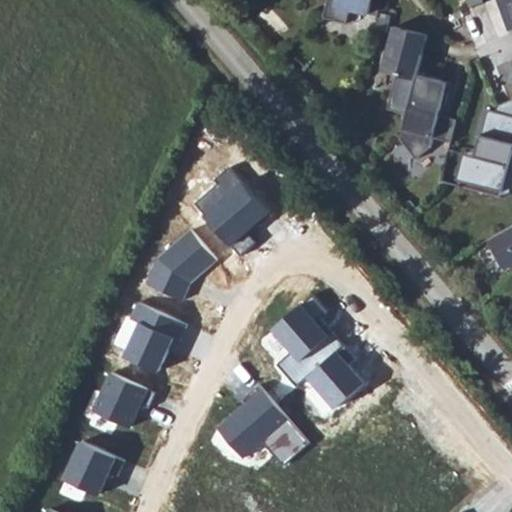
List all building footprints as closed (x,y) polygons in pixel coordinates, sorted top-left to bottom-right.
[(328,0),(324,18),(346,24),(350,9),(368,14),(372,0),(328,0)] [(511,0),(496,0),(509,31),(511,29),(511,0)] [(392,15),(380,12),(375,29),(387,32),(392,15)] [(418,74),(428,35),(395,26),(383,71),(417,80),(418,74)] [(453,83),(418,74),(417,80),(401,139),(418,159),(432,147),(435,138),(452,142),(458,120),(441,115),(444,103),(447,104),(453,83)] [(511,99),(498,105),(496,111),(488,109),(476,156),(481,157),(474,182),(503,190),(501,197),(502,197),(511,191),(511,99)] [(474,182),(481,157),(476,156),(464,153),(458,179),(462,180),(460,186),(501,197),(503,190),(474,182)] [(273,216),(230,167),(215,180),(218,183),(196,203),(242,256),(257,242),(251,234),(248,231),(257,223),(260,227),(273,216)] [(248,231),(251,234),(260,227),(257,223),(248,231)] [(507,269),(511,265),(511,226),(489,239),(507,269)] [(148,283),(184,300),(192,282),(218,260),(192,229),(160,257),(148,283)] [(311,375),(345,345),(322,317),(329,311),(314,294),(273,329),(293,351),(278,364),(298,386),(311,375)] [(181,341),(188,324),(139,302),(132,318),(141,322),(126,356),(159,372),(170,348),(175,338),(181,341)] [(170,348),(176,351),(181,341),(175,338),(170,348)] [(357,358),(345,345),(311,375),(338,407),(365,383),(349,364),(357,358)] [(150,408),(157,393),(113,372),(95,410),(131,427),(141,404),(150,408)] [(284,465),(311,442),(261,384),(244,399),(247,403),(249,405),(242,410),(241,408),(218,427),(245,458),(263,441),(284,465)] [(119,476),(126,461),(83,441),(66,479),(99,494),(110,472),(119,476)]
